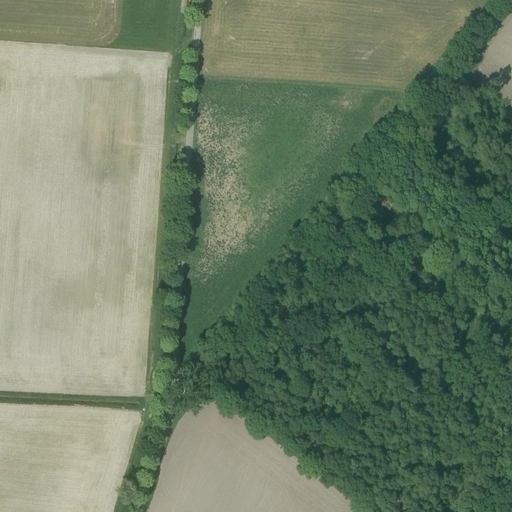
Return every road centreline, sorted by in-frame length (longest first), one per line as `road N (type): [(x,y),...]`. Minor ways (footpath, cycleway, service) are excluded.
road 1 (unclassified): [(199,0),(173,396),(137,511)]
road 2 (track): [(173,396),(498,0)]
road 3 (track): [(196,47),(0,36)]
